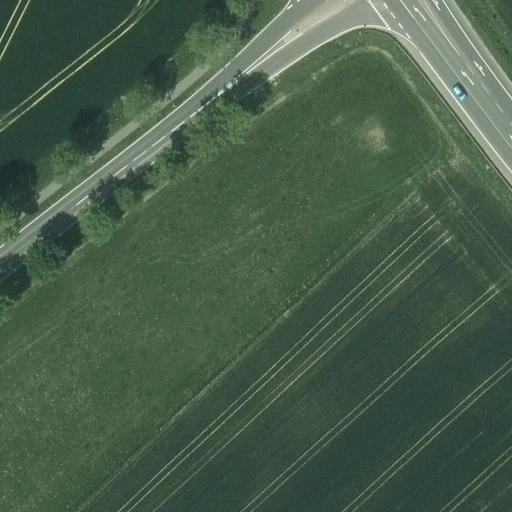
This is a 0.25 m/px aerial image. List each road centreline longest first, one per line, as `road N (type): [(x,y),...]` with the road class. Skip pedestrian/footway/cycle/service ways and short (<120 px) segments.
road 1 (tertiary): [(0,267),(277,47)]
road 2 (primary): [(511,131),(418,0)]
